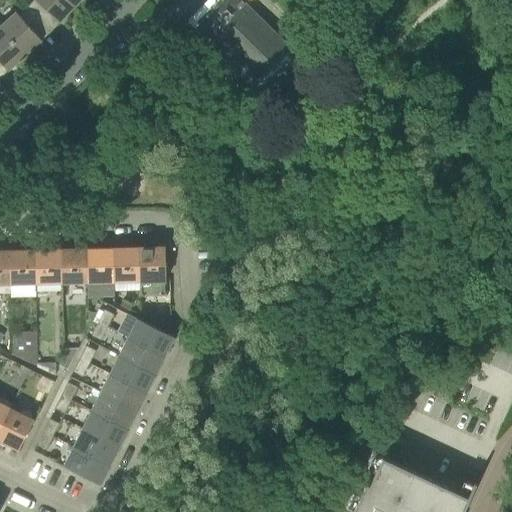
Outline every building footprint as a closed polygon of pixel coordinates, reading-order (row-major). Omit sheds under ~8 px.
[(33,0),(27,6),(49,28),(57,19),(60,21),(76,5),(70,0),(33,0)] [(218,55),(253,89),(257,85),(258,81),(259,82),(292,48),(243,0),(215,0),(196,19),(225,48),(218,55)] [(0,26),(25,54),(42,39),(40,36),(49,28),(27,6),(19,14),(17,11),(0,26)] [(0,71),(6,67),(8,69),(25,54),(0,26),(0,71)] [(159,295),(167,295),(165,247),(140,248),(140,289),(141,289),(141,297),(159,296),(159,295)] [(114,248),(88,249),(89,281),(89,297),(116,296),(115,290),(115,287),(114,287),(114,248)] [(140,248),(114,248),(114,287),(115,287),(115,290),(140,289),(140,248)] [(36,250),(36,282),(63,282),(62,249),(36,250)] [(62,249),(63,282),(89,281),(88,249),(62,249)] [(10,251),(0,250),(0,293),(10,293),(10,251)] [(36,296),(36,282),(36,250),(10,251),(10,293),(11,293),(11,297),(36,296)] [(120,304),(130,309),(133,303),(124,299),(120,304)] [(105,309),(99,322),(108,327),(114,314),(105,309)] [(172,330),(172,313),(165,313),(159,318),(157,323),(172,330)] [(138,318),(128,337),(165,355),(174,336),(138,318)] [(102,339),(108,327),(99,322),(93,335),(102,339)] [(37,366),(38,331),(14,330),(13,354),(37,366)] [(119,355),(156,373),(165,355),(128,337),(119,355)] [(81,359),(90,363),(96,350),(87,346),(81,359)] [(64,357),(60,365),(67,369),(79,348),(64,348),(64,357)] [(110,373),(147,391),(156,373),(119,355),(110,373)] [(90,363),(81,359),(74,371),(84,376),(90,363)] [(110,373),(101,392),(138,410),(147,391),(110,373)] [(69,382),(62,395),(72,400),(78,387),(69,382)] [(101,392),(92,410),(128,428),(138,410),(101,392)] [(66,412),(72,400),(62,395),(56,408),(66,412)] [(0,427),(9,408),(0,403),(0,427)] [(0,427),(0,439),(19,449),(33,420),(9,408),(0,427)] [(92,410),(83,429),(119,447),(128,428),(92,410)] [(60,423),(50,418),(43,431),(53,436),(60,423)] [(83,429),(73,447),(110,465),(119,447),(83,429)] [(43,431),(37,444),(47,449),(53,436),(43,431)] [(73,447),(64,465),(101,484),(110,465),(73,447)] [(363,480),(347,511),(458,511),(466,495),(379,454),(367,481),(363,480)]
